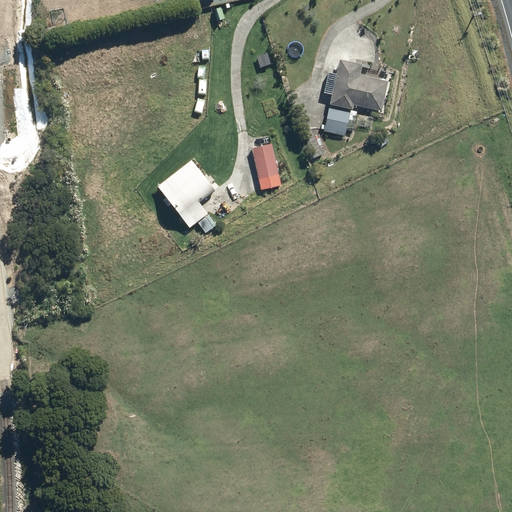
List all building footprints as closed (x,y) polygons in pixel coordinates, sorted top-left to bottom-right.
[(267,52),(255,56),(259,68),(271,64),(267,52)] [(326,93),(335,95),(332,104),(355,109),(356,104),(383,110),(390,81),(362,75),(364,65),(343,60),(339,75),(330,73),(326,93)] [(331,106),(325,131),(345,135),(351,111),(331,106)] [(312,128),(303,131),(313,158),(322,154),(312,128)] [(253,150),(259,180),(279,176),(273,146),(253,150)] [(194,160),(159,187),(191,228),(209,214),(201,203),(217,190),(194,160)]
